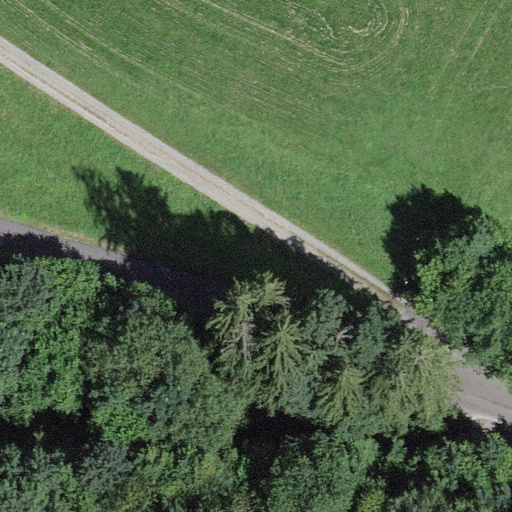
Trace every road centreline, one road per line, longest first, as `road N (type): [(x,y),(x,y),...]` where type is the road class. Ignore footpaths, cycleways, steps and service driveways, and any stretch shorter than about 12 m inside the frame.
road 1 (track): [(0,57),(461,345),(495,403),(0,479)]
road 2 (unclassified): [(511,410),(0,229)]
